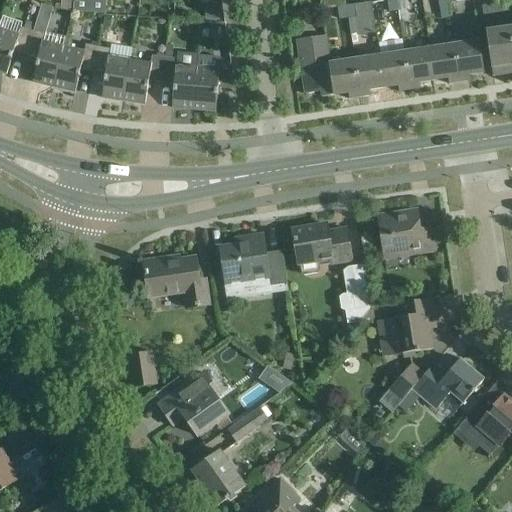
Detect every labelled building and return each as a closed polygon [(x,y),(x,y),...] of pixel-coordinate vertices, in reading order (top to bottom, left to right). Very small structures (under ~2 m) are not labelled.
[(319,0),(321,10),(337,8),(344,7),(342,0),(319,0)] [(389,12),(397,11),(395,0),(390,0),(387,0),(389,12)] [(404,0),(395,0),(397,11),(406,10),(404,0)] [(507,3),(493,5),(495,14),(509,12),(507,3)] [(346,6),(348,18),(356,17),(354,5),(346,6)] [(493,5),(482,7),(483,16),(495,14),(493,5)] [(339,20),(348,18),(346,6),(344,7),(337,8),(339,20)] [(221,11),(205,10),(204,21),(220,22),(221,11)] [(103,27),(110,28),(112,18),(105,17),(103,27)] [(26,21),(23,29),(33,32),(35,24),(26,21)] [(14,53),(26,56),(33,32),(23,29),(21,28),(18,36),(0,29),(0,73),(6,75),(14,53)] [(511,29),(486,33),(492,77),(511,74),(511,29)] [(33,32),(26,56),(38,60),(32,83),(54,88),(63,48),(43,43),(45,35),(33,32)] [(334,96),(330,65),(325,36),(316,38),(297,41),(305,95),(321,92),(322,98),(334,96)] [(479,42),(454,46),(459,83),(470,81),(469,76),(484,74),(481,54),(479,42)] [(80,70),(93,73),(98,47),(86,45),(84,53),(63,48),(54,88),(75,93),(80,70)] [(166,46),(165,58),(173,59),(173,47),(166,46)] [(454,46),(429,50),(433,81),(448,79),(448,85),(459,83),(454,46)] [(98,47),(93,73),(105,75),(102,98),(123,102),(130,61),(109,58),(111,50),(98,47)] [(429,50),(404,53),(409,90),(420,89),(419,83),(433,81),(429,50)] [(199,55),(177,52),(176,59),(173,59),(165,58),(161,83),(174,85),(172,108),(194,110),(197,69),(199,55)] [(404,53),(379,57),(384,89),(398,87),(399,92),(409,90),(404,53)] [(149,82),(161,83),(165,58),(152,56),(151,64),(130,61),(123,102),(145,105),(149,82)] [(379,57),(354,61),(360,98),(370,96),(369,91),(384,89),(379,57)] [(330,65),(334,96),(348,94),(349,99),(360,98),(354,61),(330,65)] [(197,69),(194,110),(216,112),(218,89),(235,90),(231,64),(219,63),(218,71),(197,69)] [(420,231),(417,211),(378,217),(385,260),(435,252),(432,230),(420,231)] [(327,233),(326,225),(292,231),(298,264),(331,259),(332,263),(351,260),(346,230),(327,233)] [(227,293),(255,289),(256,296),(271,294),(270,287),(286,285),(281,252),(265,254),(263,236),(247,238),(248,244),(220,249),(222,263),(225,280),(227,293)] [(199,282),(195,259),(168,263),(167,259),(143,263),(149,299),(188,292),(191,307),(187,307),(187,309),(209,305),(205,281),(199,282)] [(222,263),(215,264),(218,281),(225,280),(222,263)] [(370,300),(364,265),(348,267),(343,272),(346,295),(342,295),(339,298),(341,311),(345,312),(347,325),(358,323),(371,309),(370,300)] [(434,317),(431,300),(397,305),(399,318),(391,319),(396,351),(431,346),(427,318),(434,317)] [(155,384),(150,354),(128,358),(133,387),(155,384)] [(285,369),(293,371),(297,357),(289,355),(285,369)] [(433,365),(426,374),(412,390),(436,411),(447,398),(460,408),(483,381),(459,361),(437,387),(425,377),(434,366),(433,365)] [(412,390),(426,374),(413,363),(389,390),(402,401),(412,390)] [(213,386),(204,373),(159,406),(168,418),(180,409),(199,436),(228,415),(209,389),(213,386)] [(493,387),(479,404),(455,430),(476,448),(478,446),(489,456),(497,447),(500,449),(509,439),(511,441),(511,439),(511,406),(493,389),(494,388),(493,387)] [(311,397),(326,409),(332,402),(317,390),(311,397)] [(269,421),(260,408),(227,431),(236,443),(269,421)] [(0,451),(0,491),(19,480),(10,466),(41,447),(21,419),(1,433),(10,445),(0,451)] [(378,436),(371,444),(380,453),(387,445),(378,436)] [(245,487),(220,452),(191,472),(217,507),(245,487)] [(382,478),(407,492),(412,483),(387,469),(382,478)] [(300,500),(280,480),(253,505),(254,506),(259,511),(293,511),(291,509),(300,500)] [(69,511),(60,497),(35,511),(69,511)]
